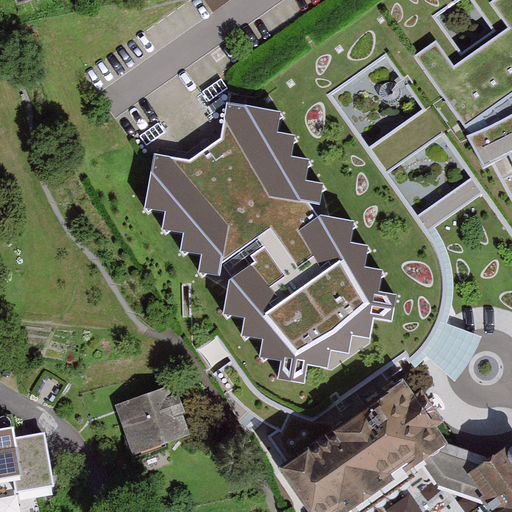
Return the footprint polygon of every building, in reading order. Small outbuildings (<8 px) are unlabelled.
[(466,126),(484,168),(495,164),(511,196),(511,0),(498,0),(494,4),(511,26),(511,30),(455,71),(436,48),(418,60),(466,126)] [(222,142),(191,164),(154,157),(145,209),(167,213),(164,231),(187,235),(184,253),(206,257),(203,277),(230,282),(225,315),(248,319),(244,339),(265,342),(262,360),(328,371),(371,341),(380,272),(365,270),(369,247),(351,244),(354,223),(319,218),(324,186),(305,183),(308,162),(292,159),(295,138),(276,135),(279,116),(227,108),(222,142)] [(430,114),(371,142),(384,168),(442,140),(430,114)] [(474,182),(419,215),(429,231),(484,197),(474,182)] [(183,389),(125,409),(142,455),(199,435),(183,389)] [(411,391),(293,475),(319,511),(372,511),(456,452),(411,391)] [(0,489),(42,483),(34,431),(0,436),(0,489)] [(511,462),(490,479),(511,507),(511,462)] [(433,511),(426,495),(386,511),(433,511)]
